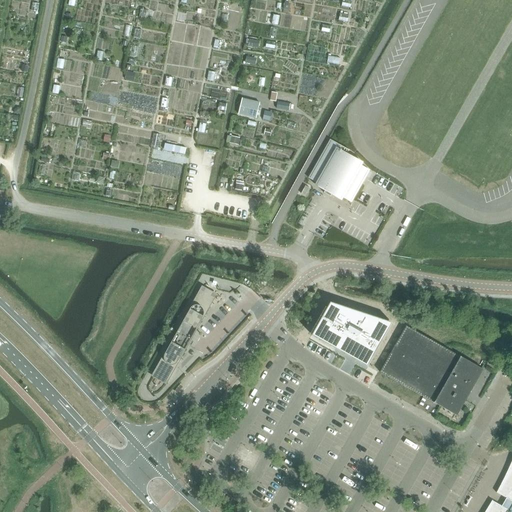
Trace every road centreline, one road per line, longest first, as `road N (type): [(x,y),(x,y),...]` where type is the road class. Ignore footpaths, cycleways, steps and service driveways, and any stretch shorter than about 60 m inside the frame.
road 1 (unclassified): [(19,206),(296,255),(314,272)]
road 2 (unclassified): [(463,453),(261,325)]
road 3 (secondary): [(142,451),(0,302)]
road 4 (unclassified): [(314,272),(347,265),(511,288)]
road 5 (secondary): [(0,343),(121,474)]
road 6 (unclassified): [(142,451),(261,325)]
